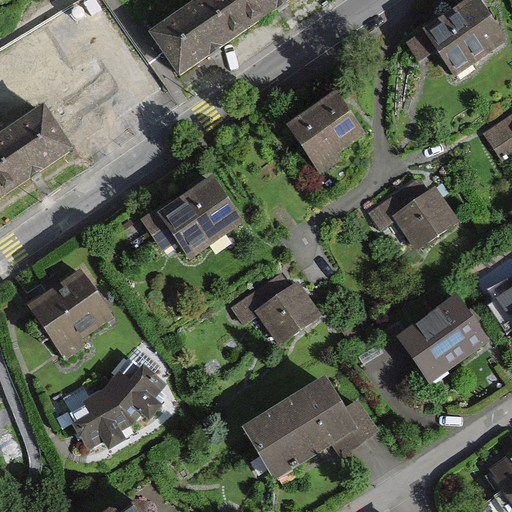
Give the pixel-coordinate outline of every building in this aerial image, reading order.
[(207,0),(151,38),(178,79),(295,0),(207,0)] [(511,28),(494,0),(475,0),(411,39),(421,56),(441,44),(458,71),(511,38),(511,28)] [(146,61),(68,113),(91,147),(168,94),(146,61)] [(344,91),(295,126),(327,171),(347,157),(344,152),(373,131),(344,91)] [(51,104),(0,138),(0,199),(79,145),(51,104)] [(511,114),(489,129),(508,158),(511,155),(511,114)] [(373,211),(386,229),(400,219),(421,249),(462,221),(440,188),(434,193),(422,177),(373,211)] [(142,222),(162,252),(176,243),(190,263),(244,226),(213,179),(168,210),(165,206),(142,222)] [(32,304),(68,358),(89,344),(84,337),(116,316),(85,269),(32,304)] [(285,276),(237,308),(248,325),(265,314),(285,343),(325,316),(304,284),(295,290),(285,276)] [(409,336),(442,382),(499,341),(466,295),(409,336)] [(125,372),(107,392),(138,423),(148,412),(154,418),(168,404),(160,397),(172,384),(151,365),(135,382),(125,372)] [(249,430),(281,479),(341,440),(350,454),(385,431),(364,399),(355,405),(335,374),(249,430)] [(138,423),(107,392),(89,402),(96,412),(77,425),(93,449),(107,440),(113,448),(130,437),(125,430),(138,423)] [(511,457),(494,469),(511,494),(511,457)]
